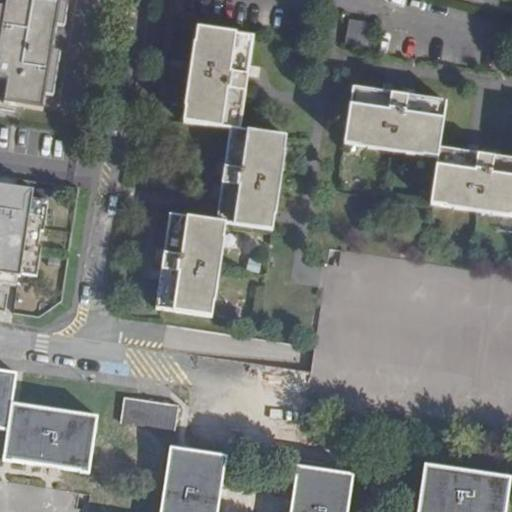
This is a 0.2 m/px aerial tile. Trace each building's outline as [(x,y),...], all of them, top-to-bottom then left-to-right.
[(4,0),(4,6),(0,30),(0,89),(3,90),(2,96),(43,103),(45,89),(52,48),(56,22),(59,0),(4,0)] [(67,2),(60,0),(59,0),(56,22),(64,23),(67,2)] [(374,25),(351,21),(347,46),(369,50),(374,25)] [(232,131),(240,132),(254,40),(199,32),(185,123),(232,131)] [(59,49),(52,48),(45,89),(53,90),(59,49)] [(439,160),(440,151),(447,105),(355,91),(346,146),(439,160)] [(219,223),(226,224),(273,231),(287,139),(240,132),(232,131),(219,223)] [(440,151),(439,160),(432,206),(469,211),(511,217),(511,161),(473,156),(440,151)] [(0,274),(20,278),(20,275),(36,278),(41,246),(37,246),(39,234),(42,234),(47,203),(31,200),(32,191),(0,186),(0,274)] [(226,224),(219,223),(172,216),(158,309),(212,317),(226,224)] [(0,430),(8,432),(12,406),(17,376),(0,373),(0,430)] [(175,433),(179,407),(126,399),(122,425),(175,433)] [(12,406),(8,432),(4,461),(89,474),(97,419),(12,406)] [(161,511),(217,511),(226,459),(172,450),(161,511)] [(506,511),(511,481),(426,468),(419,511),(506,511)] [(347,511),(353,477),(298,469),(291,511),(347,511)]
